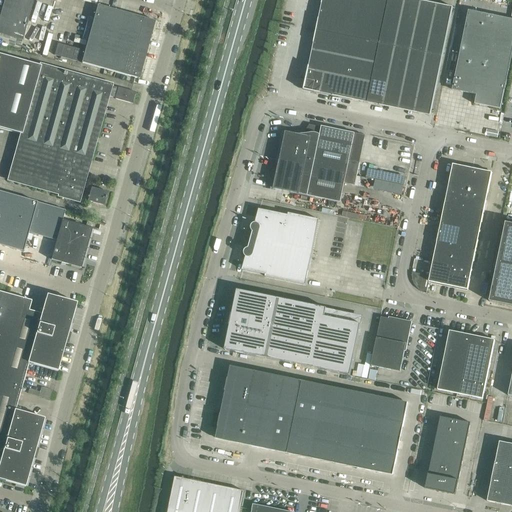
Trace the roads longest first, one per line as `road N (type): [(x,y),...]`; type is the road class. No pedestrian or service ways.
road 1 (unclassified): [(432,511),(185,460),(176,446),(190,357),(259,110),(273,100)]
road 2 (primary): [(157,313),(245,0)]
road 3 (unclassified): [(98,295),(177,9)]
road 4 (unclassified): [(434,133),(402,295),(511,320)]
road 5 (unclassified): [(45,506),(98,295)]
road 6 (primary): [(157,313),(98,511)]
road 7 (primary): [(114,511),(157,313)]
road 8 (unclassified): [(434,133),(273,100)]
road 9 (unknown): [(0,179),(117,224)]
